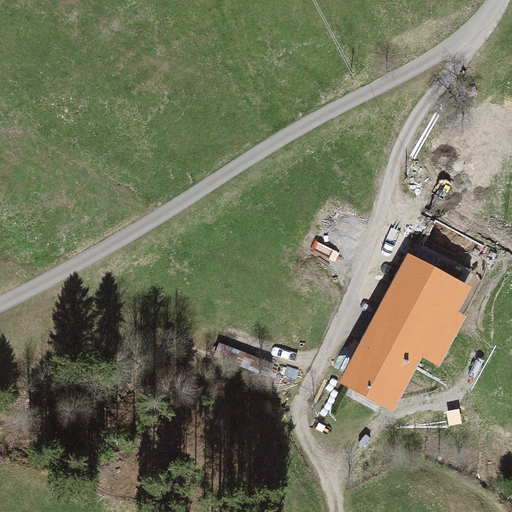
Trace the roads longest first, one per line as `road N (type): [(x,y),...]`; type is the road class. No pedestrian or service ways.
road 1 (unclassified): [(502,0),(487,24),(435,60),(145,230),(0,303)]
road 2 (track): [(339,511),(289,432),(366,270),(419,130),(477,57),(487,24)]
